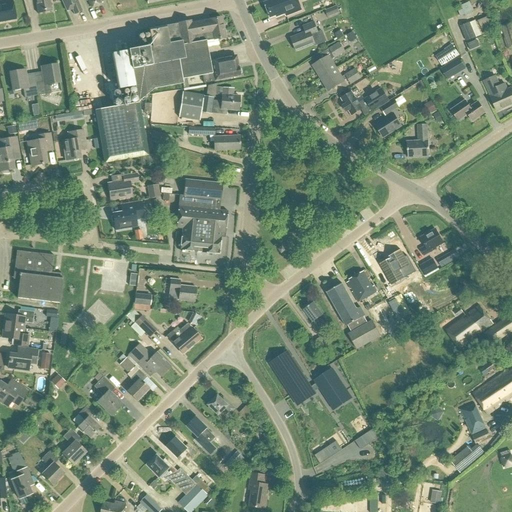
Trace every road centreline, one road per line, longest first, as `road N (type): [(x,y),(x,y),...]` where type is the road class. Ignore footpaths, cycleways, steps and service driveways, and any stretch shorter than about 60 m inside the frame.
road 1 (unclassified): [(0,45),(239,3)]
road 2 (unclassified): [(229,342),(58,511)]
road 3 (residential): [(0,195),(78,180),(89,195),(91,244),(2,236)]
road 4 (residential): [(280,90),(261,110),(255,132),(243,256),(273,296)]
road 5 (unclassified): [(297,511),(290,444),(229,342)]
road 6 (unclassified): [(273,296),(414,190)]
road 7 (tertiary): [(414,190),(331,142),(280,90)]
road 8 (tertiary): [(511,282),(455,219),(414,190)]
